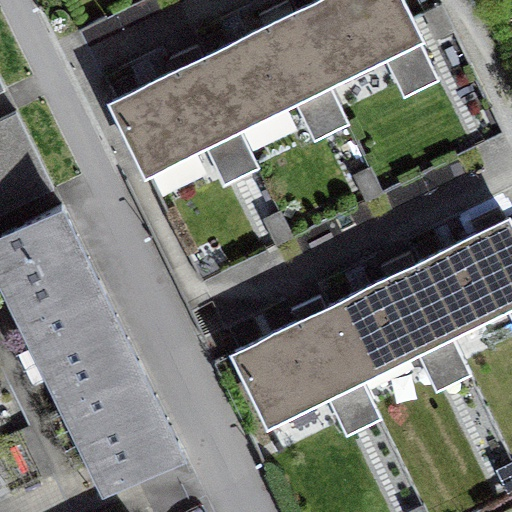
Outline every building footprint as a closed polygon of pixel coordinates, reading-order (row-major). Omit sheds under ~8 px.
[(407,91),(436,77),(400,0),(315,0),(293,11),(327,80),(388,50),(407,91)] [(0,80),(4,88),(33,75),(0,6),(0,80)] [(237,124),(238,123),(298,94),(318,135),(346,121),(326,80),(327,80),(293,11),(203,55),(237,124)] [(146,168),(204,140),(225,182),(259,166),(238,123),(237,124),(203,55),(112,99),(146,168)] [(15,110),(53,187),(82,174),(44,96),(15,110)] [(0,213),(53,187),(15,110),(0,117),(0,213)] [(41,316),(102,287),(61,204),(0,233),(2,237),(0,237),(0,297),(26,285),(41,316)] [(416,261),(450,331),(511,300),(511,226),(507,217),(416,261)] [(450,331),(416,261),(326,305),(360,375),(361,374),(450,331)] [(80,397),(141,367),(102,287),(41,316),(9,334),(32,381),(65,365),(80,397)] [(268,420),(360,375),(326,305),(235,350),(268,420)] [(182,450),(141,367),(80,397),(48,414),(72,462),(105,446),(121,480),(182,450)]
